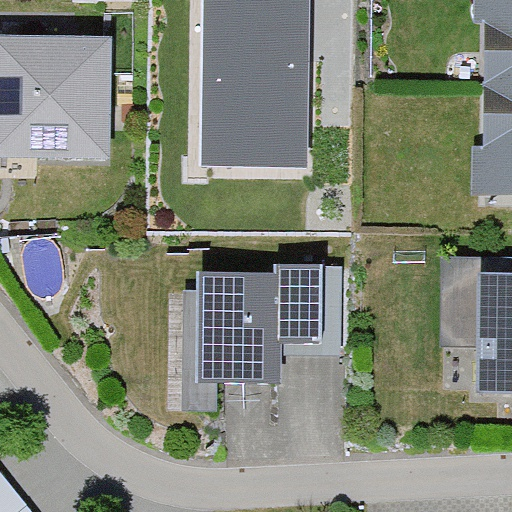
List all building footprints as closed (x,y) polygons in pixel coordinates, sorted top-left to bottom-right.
[(302,0),(207,0),(205,154),(301,155),(302,0)] [(511,0),(467,0),(467,74),(511,74),(511,0)] [(13,34),(0,33),(0,56),(13,56),(13,34)] [(0,165),(101,166),(101,57),(13,56),(0,56),(0,165)] [(511,74),(467,74),(467,187),(511,186),(511,74)] [(511,267),(486,268),(488,398),(511,397),(511,267)] [(275,350),(274,361),(334,361),(334,273),(275,273),(275,283),(275,350)] [(275,350),(275,283),(206,283),(205,386),(274,386),(274,361),(275,350)] [(0,471),(8,465),(0,455),(0,471)] [(0,511),(22,511),(26,509),(0,478),(0,511)]
